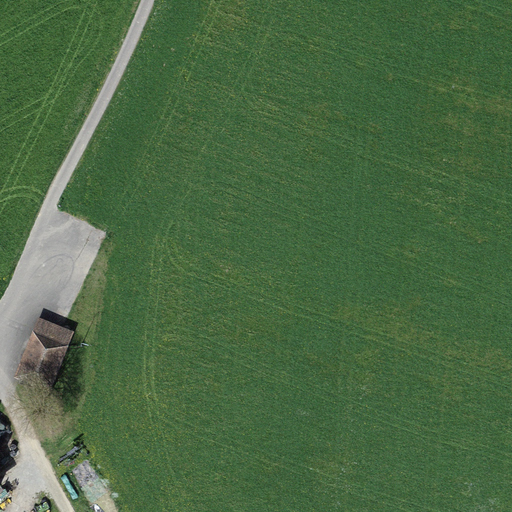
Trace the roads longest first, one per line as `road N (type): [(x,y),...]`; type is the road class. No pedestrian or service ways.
road 1 (track): [(0,307),(148,0)]
road 2 (track): [(66,511),(0,393)]
